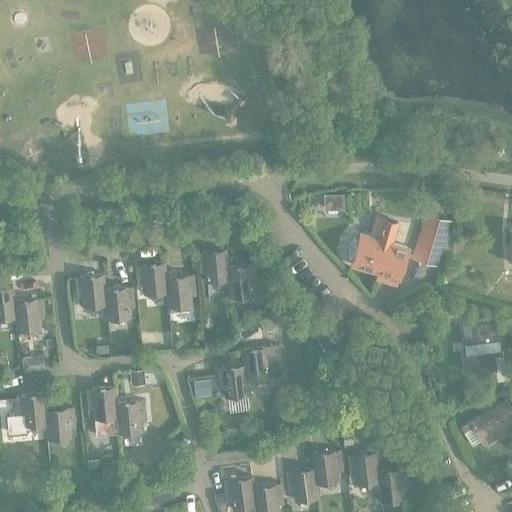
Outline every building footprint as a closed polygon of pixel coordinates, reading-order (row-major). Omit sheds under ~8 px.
[(442,188),(439,201),(452,205),(456,192),(442,188)] [(412,256),(439,264),(453,219),(425,212),(424,215),(412,256)] [(350,240),(347,250),(347,257),(351,258),(349,264),(397,277),(405,247),(389,242),(394,222),(381,219),(376,238),(358,233),(357,237),(353,236),(350,240)] [(205,281),(227,278),(227,267),(225,248),(197,250),(199,272),(204,271),(205,281)] [(143,294),(165,292),(165,275),(163,260),(135,263),(137,284),(142,284),(143,294)] [(227,267),(227,278),(229,297),(252,294),(251,284),(255,284),(253,264),(227,267)] [(81,305),(103,303),(103,287),(101,273),(73,275),(75,296),(80,296),(81,305)] [(192,273),(165,275),(165,292),(167,311),(192,309),(191,295),(194,294),(192,273)] [(0,317),(14,316),(13,300),(11,285),(0,286),(0,317)] [(103,287),(103,303),(105,318),(129,316),(128,306),(132,306),(130,285),(103,287)] [(13,300),(14,316),(17,334),(39,332),(37,317),(42,316),(40,296),(13,300)] [(266,300),(271,310),(278,306),(274,296),(266,300)] [(430,296),(418,303),(424,314),(436,307),(430,296)] [(309,299),(298,306),(305,318),(316,311),(309,299)] [(259,320),(263,330),(279,323),(275,313),(259,320)] [(473,322),(462,324),(465,352),(462,353),(464,370),(493,367),(491,354),(499,353),(498,343),(495,315),(473,317),(473,322)] [(215,331),(207,334),(210,341),(217,338),(215,331)] [(134,339),(127,342),(132,351),(139,347),(134,339)] [(240,348),(242,363),(245,379),(267,377),(282,375),(279,343),(268,345),(240,348)] [(107,344),(97,345),(97,352),(108,351),(107,344)] [(46,354),(22,357),(24,370),(47,367),(46,354)] [(245,379),(242,363),(215,366),(217,386),(222,386),(223,397),(247,395),(245,379)] [(143,369),(130,370),(131,381),(144,380),(143,369)] [(197,378),(199,394),(211,392),(209,376),(197,378)] [(112,386),(85,388),(85,393),(87,409),(91,408),(92,419),(94,419),(95,434),(116,432),(113,403),(112,393),(112,386)] [(15,412),(6,413),(7,432),(25,430),(25,425),(44,424),(42,408),(41,393),(14,395),(15,412)] [(469,420),(459,426),(471,445),(481,439),(500,427),(504,435),(511,430),(511,405),(510,406),(505,398),(469,420)] [(140,400),(113,403),(116,432),(116,434),(138,432),(137,420),(142,420),(140,400)] [(43,408),(44,424),(45,440),(68,438),(67,427),(72,427),(70,406),(43,408)] [(342,430),(343,443),(353,442),(351,429),(342,430)] [(311,452),(313,466),(315,482),(316,482),(337,480),(336,469),(341,469),(339,449),(311,452)] [(356,484),(378,481),(379,481),(377,470),(375,450),(347,454),(349,473),(354,473),(356,484)] [(97,458),(87,459),(87,468),(98,467),(97,458)] [(313,466),(311,466),(286,470),(288,489),(293,489),(294,499),(317,497),(315,482),(313,466)] [(379,481),(378,481),(380,500),(403,497),(402,487),(407,487),(405,466),(377,470),(379,481)] [(232,508),(254,506),(255,506),(252,486),(251,475),(223,479),(226,499),(231,498),(232,508)] [(255,506),(254,506),(254,511),(278,511),(277,503),(282,502),(279,482),(252,486),(255,506)] [(224,491),(214,492),(215,501),(225,500),(224,491)]
